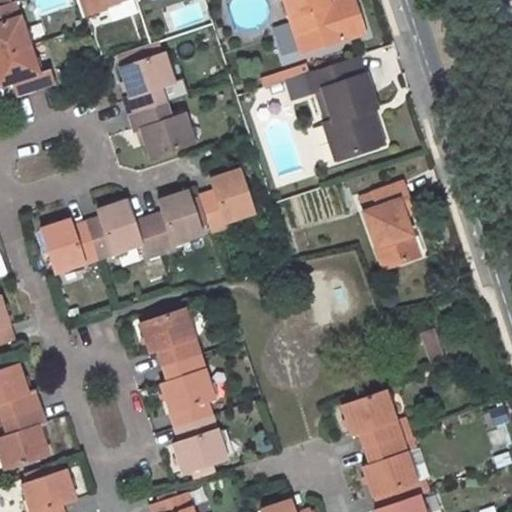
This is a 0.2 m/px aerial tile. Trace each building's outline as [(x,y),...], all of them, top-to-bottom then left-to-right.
[(75,0),(81,17),(90,14),(129,0),(75,0)] [(204,0),(197,0),(165,5),(169,30),(208,24),(204,0)] [(337,38),(325,1),(325,0),(280,0),(298,51),(337,38)] [(327,0),(325,1),(337,38),(344,36),(332,0),(327,0)] [(0,8),(0,56),(28,47),(14,4),(0,8)] [(120,70),(162,56),(158,43),(150,46),(116,57),(120,70)] [(18,97),(53,87),(48,72),(37,75),(28,47),(0,56),(0,88),(9,85),(14,99),(18,97)] [(359,78),(352,55),(343,58),(350,81),(359,78)] [(162,56),(120,70),(130,100),(124,102),(129,117),(165,104),(161,89),(172,85),(162,56)] [(343,58),(294,75),(276,81),(282,99),(301,93),(302,96),(317,91),(350,81),(343,58)] [(374,146),(363,110),(369,108),(359,78),(350,81),(317,91),(327,122),(319,124),(330,159),(374,146)] [(134,133),(140,131),(150,160),(194,145),(184,116),(170,120),(165,104),(129,117),(134,133)] [(380,143),(369,108),(363,110),(374,146),(380,143)] [(227,227),(243,223),(241,217),(254,213),(239,170),(210,179),(214,192),(200,196),(211,232),(227,227)] [(358,195),(380,265),(410,257),(403,234),(408,232),(399,199),(408,197),(403,180),(358,195)] [(158,201),(162,214),(149,218),(161,255),(176,250),(174,245),(202,237),(188,192),(158,201)] [(146,260),(161,255),(149,218),(134,223),(127,202),(97,212),(100,218),(86,223),(98,260),(142,246),(146,260)] [(86,223),(73,227),(70,220),(40,230),(55,274),(98,260),(86,223)] [(0,296),(0,295),(0,345),(15,341),(0,296)] [(157,353),(162,367),(199,355),(184,310),(140,324),(150,355),(157,353)] [(428,362),(443,356),(432,329),(418,334),(428,362)] [(160,386),(170,415),(174,429),(211,417),(207,404),(215,401),(199,355),(162,367),(167,383),(160,386)] [(0,413),(2,420),(41,407),(36,392),(29,394),(19,367),(0,372),(0,413)] [(361,432),(366,447),(403,434),(393,405),(389,391),(344,405),(354,434),(361,432)] [(393,405),(403,434),(414,431),(410,419),(404,401),(393,405)] [(49,453),(40,427),(47,424),(41,407),(2,420),(6,434),(0,435),(0,459),(3,468),(49,453)] [(174,429),(180,445),(172,447),(183,477),(191,474),(218,465),(227,462),(211,417),(174,429)] [(403,434),(366,447),(372,465),(366,468),(376,495),(380,494),(384,506),(419,494),(415,482),(419,480),(403,434)] [(194,481),(221,472),(218,465),(191,474),(194,481)] [(64,511),(62,503),(76,499),(66,468),(21,483),(30,511),(28,511),(64,511)] [(194,511),(188,494),(151,507),(153,511),(194,511)] [(384,506),(375,509),(375,511),(424,511),(419,494),(384,506)] [(296,511),(292,501),(263,510),(263,511),(312,511),(312,509),(301,511),(296,511)]
